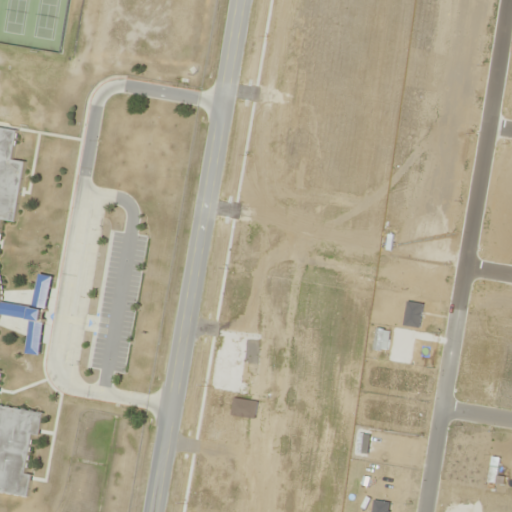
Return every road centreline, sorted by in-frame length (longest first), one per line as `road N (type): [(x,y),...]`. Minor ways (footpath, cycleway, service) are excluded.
road 1 (residential): [(237,0),(149,511)]
road 2 (residential): [(506,0),(424,511)]
